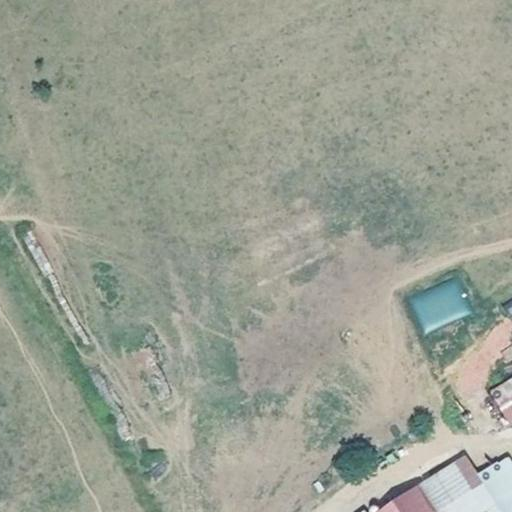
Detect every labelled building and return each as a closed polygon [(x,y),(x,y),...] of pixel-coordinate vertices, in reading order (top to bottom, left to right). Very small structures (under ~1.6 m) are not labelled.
[(458,279),(410,295),(421,331),(470,315),(458,279)] [(511,298),(503,304),(511,320),(511,298)] [(511,359),(482,378),(500,407),(506,418),(511,414),(511,359)] [(482,378),(457,393),(475,422),(500,407),(482,378)] [(466,452),(419,487),(433,511),(511,511),(511,476),(499,459),(481,473),(466,452)] [(385,511),(433,511),(419,487),(385,511)]
